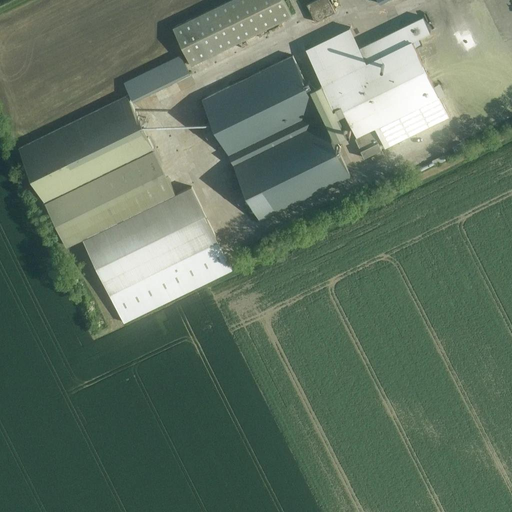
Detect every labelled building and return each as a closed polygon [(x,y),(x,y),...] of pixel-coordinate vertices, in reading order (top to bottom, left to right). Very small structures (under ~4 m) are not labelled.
[(192,64),(293,16),(284,0),(228,0),(174,27),(192,64)] [(316,21),(336,12),(329,0),(316,0),(308,4),(316,21)] [(346,112),(357,135),(375,126),(386,147),(449,116),(413,39),(432,30),(423,17),(360,47),(351,28),(307,49),(322,82),(334,107),(336,106),(342,104),(346,112)] [(134,102),(191,74),(182,54),(125,82),(134,102)] [(261,220),(351,176),(293,56),(203,99),(214,120),(220,132),(235,164),(234,165),(245,186),(234,192),(239,203),(250,198),(261,220)] [(322,82),(311,87),(336,138),(347,133),(338,115),(340,114),(346,112),(342,104),(336,106),(334,107),(322,82)] [(128,94),(18,148),(66,246),(176,193),(128,94)] [(214,120),(202,125),(208,138),(220,132),(214,120)] [(372,129),(355,137),(365,158),(382,149),(372,129)] [(453,147),(455,152),(464,148),(462,142),(453,147)] [(125,322),(233,269),(193,186),(85,238),(125,322)]
